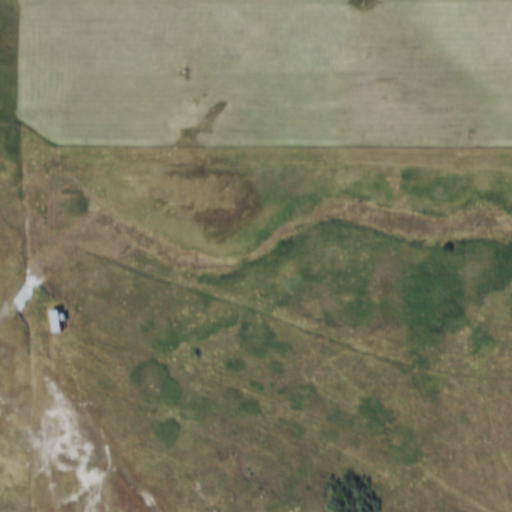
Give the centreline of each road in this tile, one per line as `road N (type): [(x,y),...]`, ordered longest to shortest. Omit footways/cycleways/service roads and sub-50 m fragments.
road 1 (track): [(465,511),(444,492),(219,375),(138,346),(26,339),(0,298)]
road 2 (track): [(152,511),(26,339)]
